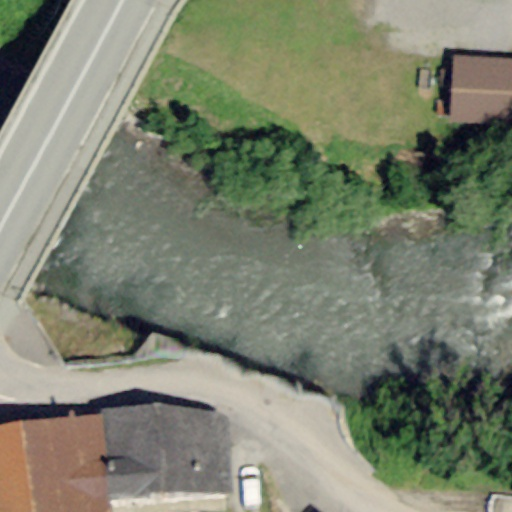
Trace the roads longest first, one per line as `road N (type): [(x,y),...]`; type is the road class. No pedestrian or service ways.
road 1 (unclassified): [(0,396),(63,403),(136,383),(195,383),(266,414),(381,511)]
road 2 (secondary): [(0,246),(129,0)]
